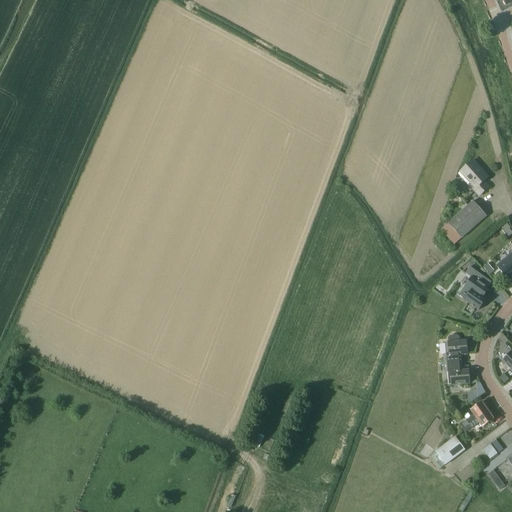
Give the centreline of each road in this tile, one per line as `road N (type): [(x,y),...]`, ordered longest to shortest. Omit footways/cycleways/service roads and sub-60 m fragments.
road 1 (track): [(507,212),(489,118),(440,0)]
road 2 (residential): [(511,416),(481,364),(487,333),(511,305)]
